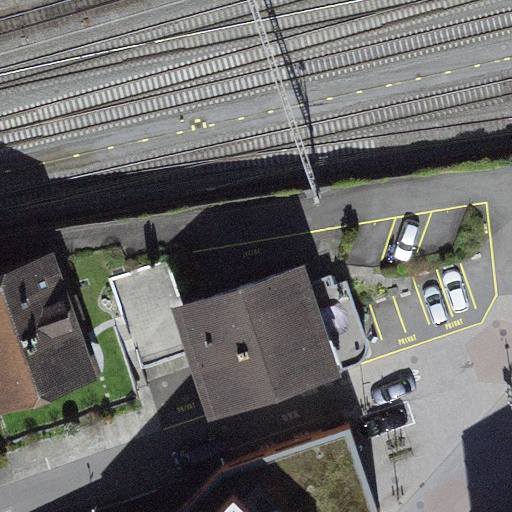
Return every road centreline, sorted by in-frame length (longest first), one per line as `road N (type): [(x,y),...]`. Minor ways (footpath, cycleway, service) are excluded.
road 1 (residential): [(358,385),(20,485),(0,498)]
road 2 (residential): [(511,349),(358,385)]
